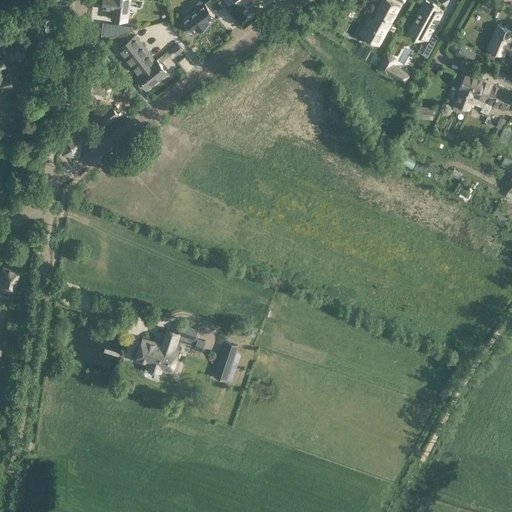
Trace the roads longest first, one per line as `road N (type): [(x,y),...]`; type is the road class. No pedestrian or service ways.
road 1 (tertiary): [(47,197),(306,0)]
road 2 (residential): [(9,511),(47,197)]
road 3 (track): [(511,315),(395,511)]
road 4 (residential): [(47,197),(70,0)]
